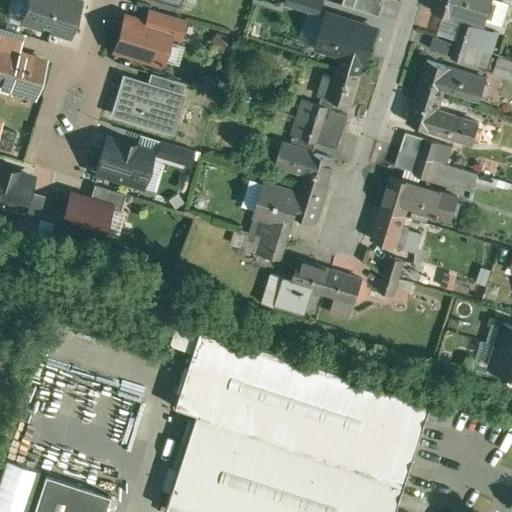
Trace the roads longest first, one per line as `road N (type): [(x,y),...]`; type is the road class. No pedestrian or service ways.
road 1 (residential): [(408,0),(327,261)]
road 2 (residential): [(101,0),(48,186)]
